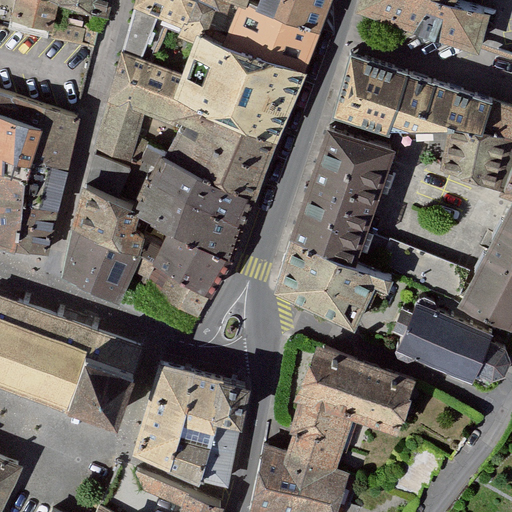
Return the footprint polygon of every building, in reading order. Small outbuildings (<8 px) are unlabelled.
[(18,0),(13,19),(56,30),(63,0),(18,0)] [(67,0),(111,16),(115,0),(67,0)] [(140,0),(138,6),(157,14),(187,27),(201,0),(140,0)] [(210,0),(201,0),(187,27),(182,36),(199,43),(204,29),(210,32),(222,5),(210,0)] [(210,0),(222,5),(234,11),(236,7),(242,8),(245,0),(253,3),(253,0),(210,0)] [(229,39),(311,70),(327,31),(281,14),(253,3),(245,0),(242,8),(229,39)] [(286,0),(281,14),(327,31),(339,0),(286,0)] [(396,23),(404,0),(357,0),(355,10),(396,23)] [(404,0),(396,23),(478,51),(489,11),(456,0),(404,0)] [(125,51),(145,58),(157,14),(138,6),(125,51)] [(199,43),(188,74),(178,95),(284,142),(313,70),(311,70),(229,39),(210,32),(204,29),(199,43)] [(411,68),(352,47),(335,110),(391,128),(395,115),(411,68)] [(97,148),(136,162),(143,140),(174,157),(260,199),(284,142),(178,95),(188,74),(145,58),(125,51),(97,148)] [(411,68),(395,115),(413,122),(452,118),(486,122),(496,94),(411,68)] [(0,90),(0,108),(50,124),(35,161),(54,166),(71,171),(82,118),(0,90)] [(511,131),(511,99),(496,94),(486,122),(511,131)] [(0,108),(0,173),(29,177),(35,161),(50,124),(0,108)] [(398,140),(328,118),(291,229),(358,256),(398,140)] [(473,170),(507,186),(511,172),(511,131),(486,122),(452,118),(443,162),(473,170)] [(145,166),(148,157),(162,165),(167,168),(174,157),(143,140),(136,162),(145,166)] [(87,185),(122,199),(135,169),(97,155),(87,185)] [(144,213),(174,228),(239,261),(260,199),(174,157),(167,168),(162,165),(156,179),(150,176),(137,205),(145,209),(144,213)] [(71,171),(54,166),(43,209),(26,204),(24,229),(19,253),(52,256),(71,171)] [(0,248),(19,253),(24,229),(26,204),(29,177),(0,173),(0,248)] [(87,185),(75,228),(146,256),(150,237),(139,229),(144,213),(145,209),(137,205),(122,199),(87,185)] [(511,204),(460,300),(511,322),(511,204)] [(75,228),(65,276),(126,304),(140,272),(146,256),(75,228)] [(174,228),(166,246),(159,264),(215,297),(239,261),(174,228)] [(358,256),(291,229),(274,287),(355,325),(377,281),(390,287),(396,273),(358,256)] [(140,272),(152,278),(159,264),(166,246),(150,237),(146,256),(140,272)] [(152,278),(147,288),(202,320),(215,297),(159,264),(152,278)] [(149,345),(0,294),(0,386),(120,429),(149,345)] [(411,315),(402,311),(397,322),(392,333),(401,336),(395,350),(473,386),(478,375),(494,381),(505,377),(511,362),(508,351),(492,344),(496,337),(417,301),(411,315)] [(301,398),(359,419),(399,431),(416,376),(318,340),(294,396),(301,398)] [(137,457),(176,473),(194,415),(217,422),(227,381),(165,363),(137,457)] [(258,388),(227,381),(217,422),(225,425),(246,430),(249,431),(258,388)] [(289,449),(340,466),(359,419),(301,398),(291,431),(295,431),(289,449)] [(176,473),(205,487),(207,483),(225,425),(217,422),(194,415),(176,473)] [(225,425),(207,483),(234,490),(246,430),(225,425)] [(339,511),(355,473),(340,466),(289,449),(266,442),(250,511),(339,511)] [(0,447),(0,508),(11,486),(25,457),(0,447)] [(183,505),(180,511),(222,511),(227,501),(140,469),(134,485),(183,505)] [(72,511),(51,502),(46,511),(72,511)] [(119,511),(103,502),(98,511),(119,511)]
